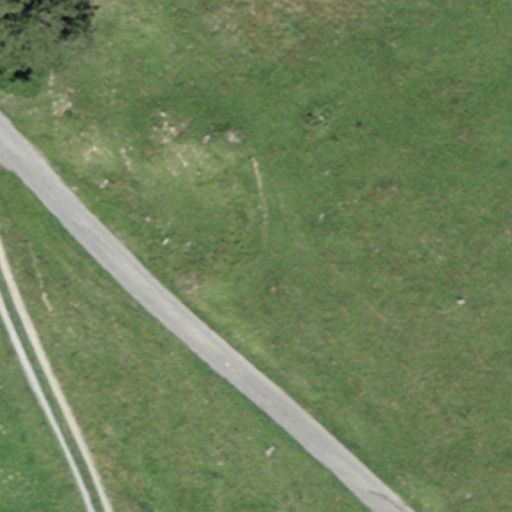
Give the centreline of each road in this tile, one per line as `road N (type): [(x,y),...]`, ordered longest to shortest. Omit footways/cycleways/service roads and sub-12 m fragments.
road 1 (residential): [(0,131),(154,299),(394,511)]
road 2 (track): [(100,511),(0,279)]
